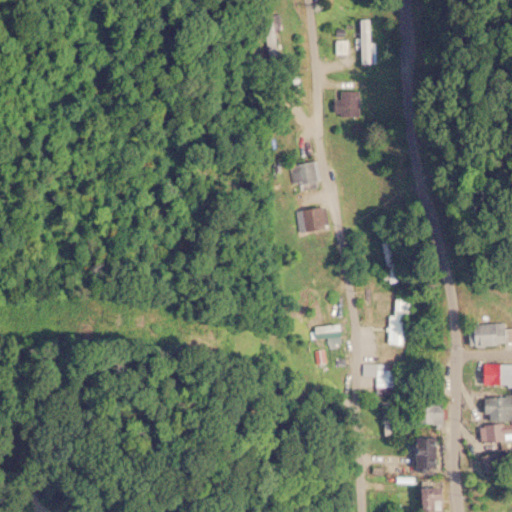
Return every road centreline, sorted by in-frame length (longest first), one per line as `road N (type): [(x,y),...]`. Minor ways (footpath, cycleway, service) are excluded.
road 1 (residential): [(360,511),(352,393),(359,334),(317,134),(307,0)]
road 2 (residential): [(452,511),(454,355),(411,143),(406,0)]
